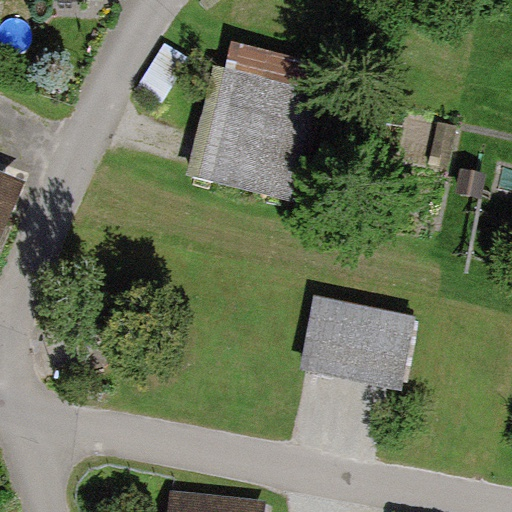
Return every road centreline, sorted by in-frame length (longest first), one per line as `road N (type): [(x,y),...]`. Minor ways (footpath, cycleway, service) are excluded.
road 1 (residential): [(32,416),(511,508)]
road 2 (unclassified): [(0,357),(80,146),(154,0)]
